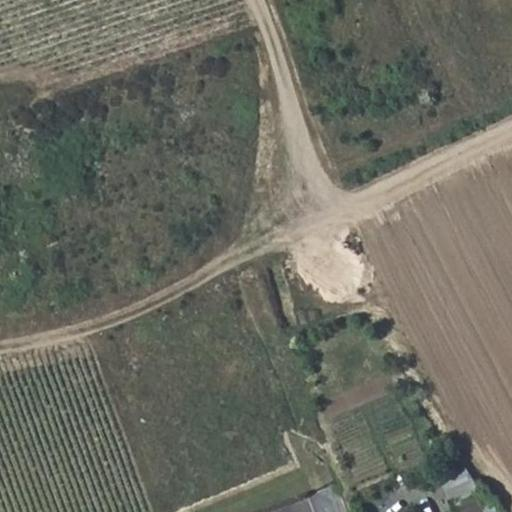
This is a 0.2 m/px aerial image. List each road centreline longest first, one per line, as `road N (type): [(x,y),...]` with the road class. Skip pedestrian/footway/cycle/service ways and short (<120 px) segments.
road 1 (track): [(250,0),(318,177),(155,309),(0,347)]
road 2 (track): [(318,177),(335,202),(361,200),(511,125)]
